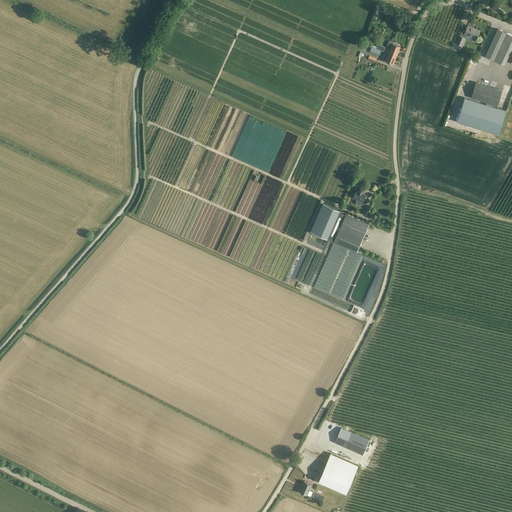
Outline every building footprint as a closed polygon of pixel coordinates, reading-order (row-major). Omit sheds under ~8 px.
[(480,30),(467,25),(464,33),(473,37),(471,41),(475,43),(480,30)] [(511,49),(511,34),(497,28),(485,56),(505,65),(511,49)] [(459,35),(456,44),(462,46),(465,37),(459,35)] [(382,51),(384,52),(388,53),(389,51),(397,55),(400,46),(392,43),(390,49),(385,48),(385,47),(378,44),(377,45),(374,43),(372,47),(375,48),(382,51)] [(388,53),(384,52),(381,60),(393,64),(397,55),(389,51),(388,53)] [(364,54),(362,53),(361,55),(364,57),(368,59),(375,62),(377,58),(369,55),(365,54),(364,54)] [(502,90),(476,81),(471,97),(486,101),(490,102),(497,105),(502,90)] [(490,102),(486,101),(485,103),(465,97),(457,121),(499,134),(506,110),(489,104),(490,102)] [(249,116),(239,143),(279,143),(279,140),(274,138),(283,138),(283,142),(287,130),(249,116)] [(356,190),(353,197),(357,199),(356,202),(357,203),(359,204),(361,204),(362,201),(363,201),(366,194),(363,193),(365,189),(359,186),(357,190),(356,190)] [(312,231),(334,241),(357,252),(369,223),(346,213),(346,214),(338,211),(339,210),(324,204),(327,205),(315,233),(312,231)] [(334,241),(314,286),(343,299),(363,254),(357,252),(334,241)] [(341,428),(335,442),(345,447),(351,432),(341,428)] [(358,465),(331,453),(318,481),(346,493),(358,465)] [(312,484),(304,481),(300,492),(307,495),(312,484)]
